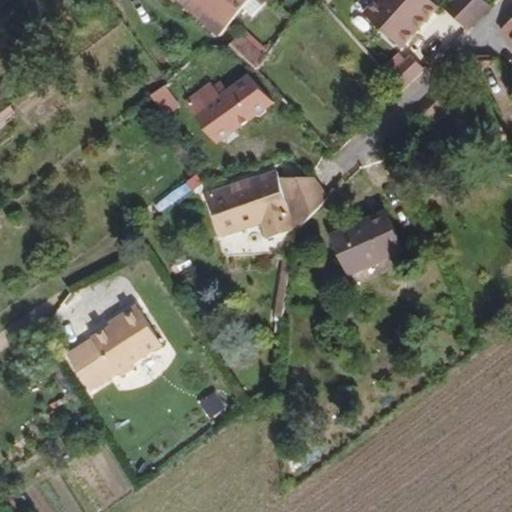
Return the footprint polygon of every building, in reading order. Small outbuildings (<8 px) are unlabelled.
[(177,0),(184,6),(191,0),(231,40),(248,19),(259,8),(267,16),(276,6),(270,0),(177,0)] [(449,8),(441,0),(384,0),(374,11),(411,48),(449,8)] [(490,0),(466,0),(454,13),(477,35),(502,11),(490,0)] [(259,8),(248,19),(257,27),(267,16),(259,8)] [(242,49),(265,72),(274,61),(249,39),(242,49)] [(424,60),(403,81),(416,94),(437,73),(424,60)] [(477,71),(463,85),(468,90),(483,76),(477,71)] [(231,95),(224,88),(220,83),(195,102),(226,142),(284,100),(259,76),(237,91),(231,95)] [(230,83),(224,88),(231,95),(237,91),(230,83)] [(188,104),(172,84),(160,94),(175,114),(188,104)] [(449,98),(456,108),(457,107),(456,105),(460,101),(454,93),(449,98)] [(449,98),(426,121),(432,127),(448,112),(450,115),(456,108),(449,98)] [(346,198),(330,182),(292,182),(289,172),(218,193),(232,235),(270,224),(275,239),(306,230),(310,232),(317,226),(346,198)] [(347,254),(361,287),(412,267),(397,227),(377,236),(378,242),(347,254)] [(115,329),(119,332),(145,314),(143,310),(115,329)] [(140,369),(169,349),(145,314),(119,332),(75,362),(99,397),(125,380),(131,382),(139,374),(140,369)] [(489,326),(479,330),(487,347),(499,337),(489,326)] [(204,403),(216,419),(232,407),(220,391),(204,403)]
